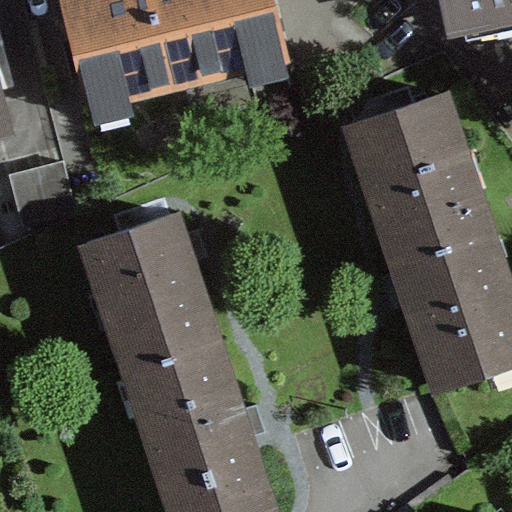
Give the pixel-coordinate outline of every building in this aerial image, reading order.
[(288,87),(300,78),(280,0),(74,0),(97,93),(192,70),(200,102),(211,103),(224,105),(239,105),(252,103),(264,99),(277,93),(288,87)] [(511,0),(447,0),(453,22),(511,9),(511,0)] [(371,26),(318,39),(331,89),(384,76),(371,26)] [(0,125),(10,123),(0,81),(0,125)] [(511,358),(511,300),(442,93),(353,123),(441,382),(511,358)] [(63,159),(11,173),(25,225),(77,211),(63,159)] [(272,511),(173,213),(89,241),(178,511),(272,511)]
